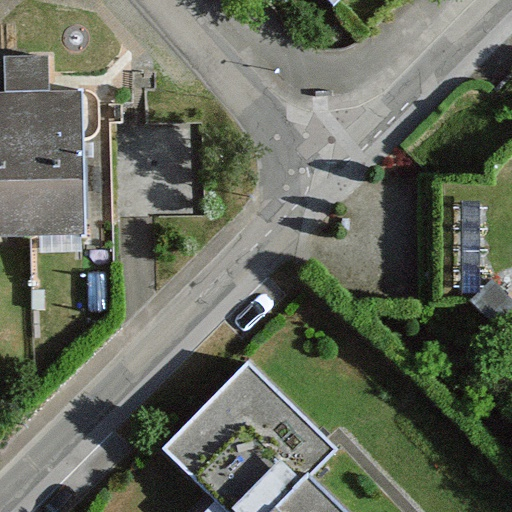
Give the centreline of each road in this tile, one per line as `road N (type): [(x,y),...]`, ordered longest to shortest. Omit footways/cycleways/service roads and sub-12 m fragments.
road 1 (residential): [(330,170),(9,511)]
road 2 (residential): [(506,0),(330,170)]
road 3 (residential): [(330,170),(170,0)]
